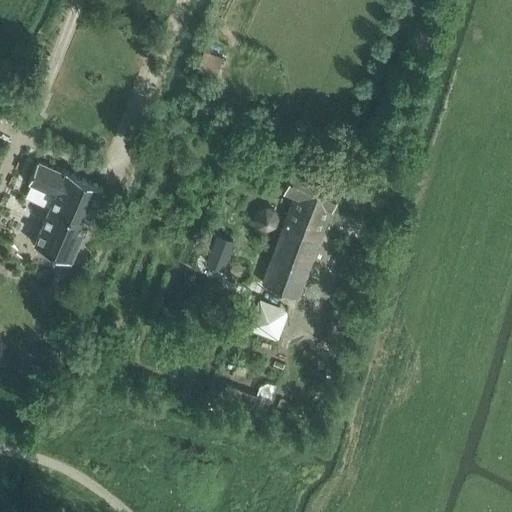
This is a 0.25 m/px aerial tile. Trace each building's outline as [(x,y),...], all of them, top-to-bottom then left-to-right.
[(224,0),(213,33),(242,42),(254,6),(244,2),(244,0),(224,0)] [(206,48),(200,66),(219,72),(225,55),(206,48)] [(37,161),(28,182),(56,194),(34,244),(71,259),(103,186),(66,170),(65,173),(37,161)] [(262,282),(298,296),(325,222),(326,223),(332,221),(335,213),(332,208),(331,207),(340,181),(294,164),(285,190),(295,194),(262,282)] [(274,209),(266,206),(258,210),(256,218),(259,225),(267,228),(275,225),(277,217),(274,209)] [(217,235),(207,262),(221,267),(231,240),(217,235)] [(250,327),(280,337),(290,306),(260,296),(250,327)]
